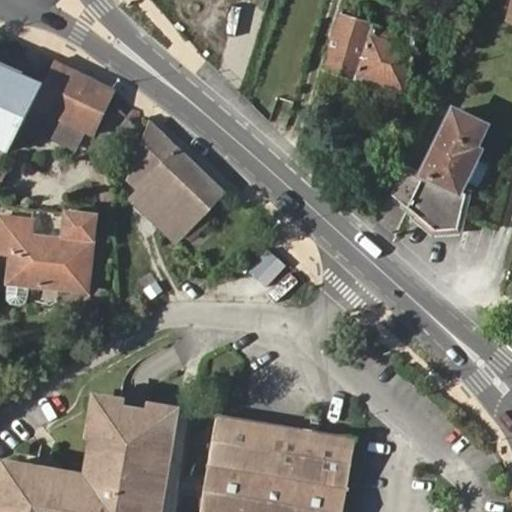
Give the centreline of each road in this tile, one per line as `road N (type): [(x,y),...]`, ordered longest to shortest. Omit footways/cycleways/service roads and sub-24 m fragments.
road 1 (secondary): [(61,0),(372,257)]
road 2 (residential): [(372,257),(317,319),(454,426),(488,500),(486,511)]
road 3 (secondary): [(372,257),(511,383)]
road 4 (unknown): [(272,169),(311,0)]
